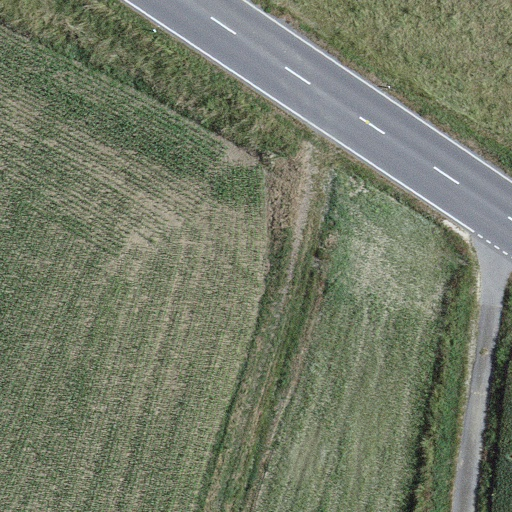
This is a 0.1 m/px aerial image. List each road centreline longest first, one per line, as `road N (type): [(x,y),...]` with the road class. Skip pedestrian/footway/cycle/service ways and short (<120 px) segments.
road 1 (secondary): [(511,218),(183,0)]
road 2 (track): [(501,211),(473,511)]
